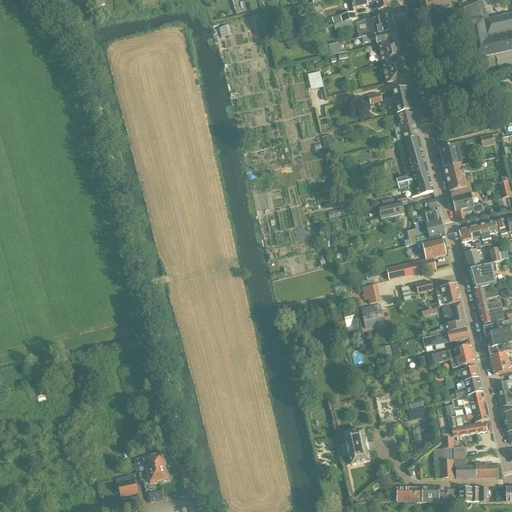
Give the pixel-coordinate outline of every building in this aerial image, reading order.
[(388,0),(351,0),(353,8),(367,5),(367,7),(372,6),(371,5),(374,4),(375,10),(377,10),(378,12),(390,9),(388,0)] [(418,0),(422,15),(422,16),(432,13),(433,18),(452,14),(449,0),(418,0)] [(463,9),(466,23),(474,59),(511,51),(511,13),(503,16),(503,14),(497,16),(497,17),(489,19),(482,2),(463,9)] [(256,3),(249,5),(251,11),(251,12),(258,10),(258,9),(256,3)] [(340,16),(342,23),(342,24),(351,21),(356,20),(354,13),(341,16),(340,16)] [(423,22),(422,16),(422,15),(413,17),(413,20),(414,24),(423,22)] [(362,38),(395,32),(392,16),(366,20),(368,32),(358,34),(359,39),(362,38)] [(342,24),(342,23),(333,25),(335,32),(352,27),(351,21),(342,24)] [(230,25),(220,27),(222,36),(232,34),(230,25)] [(397,41),(395,32),(362,38),(363,44),(372,42),(371,40),(375,39),(376,45),(397,41)] [(298,46),(295,37),(286,39),(289,48),(298,46)] [(338,43),(329,45),(331,56),(338,55),(340,54),(338,43)] [(382,66),(394,63),(401,61),(399,55),(398,49),(397,43),(378,47),(382,66)] [(394,63),(382,66),(385,84),(404,80),(403,74),(402,68),(401,61),(394,63)] [(392,91),(397,115),(411,111),(406,87),(392,91)] [(371,104),(382,102),(380,94),(369,97),(371,104)] [(399,129),(415,125),(411,111),(397,115),(396,115),(399,129)] [(402,141),(418,138),(415,125),(399,129),(402,141)] [(482,148),(494,145),(492,135),(480,138),(482,148)] [(334,145),(332,136),(322,138),(324,147),(334,145)] [(511,158),(511,156),(511,147),(509,137),(502,138),(505,159),(511,158)] [(396,143),(398,152),(401,161),(406,176),(396,179),(399,190),(400,190),(421,184),(430,181),(423,157),(420,147),(418,138),(402,141),(396,143)] [(388,145),(394,143),(393,139),(387,140),(379,142),(380,147),(388,145)] [(444,169),(461,165),(457,146),(440,150),(444,169)] [(380,174),(386,172),(383,164),(378,165),(372,167),(374,175),(380,174)] [(451,199),(471,195),(472,194),(469,182),(466,183),(462,166),(444,170),(450,193),(451,199)] [(430,181),(421,184),(400,190),(402,194),(410,192),(412,198),(418,197),(418,196),(433,192),(430,181)] [(508,183),(499,185),(502,200),(511,197),(508,183)] [(471,195),(451,199),(455,213),(457,222),(467,219),(466,213),(473,212),(474,214),(483,212),(481,205),(473,207),(471,195)] [(429,210),(437,208),(435,200),(427,202),(428,207),(429,210)] [(401,203),(398,204),(378,209),(381,220),(404,215),(401,203)] [(427,232),(442,229),(438,212),(423,216),(417,218),(420,229),(418,230),(419,234),(427,232)] [(510,233),(511,232),(511,218),(507,220),(508,224),(505,225),(506,230),(500,232),(501,235),(510,233)] [(506,230),(505,225),(504,220),(498,222),(500,232),(506,230)] [(479,226),(483,247),(490,246),(489,241),(490,241),(489,236),(498,234),(495,222),(479,226)] [(483,247),(479,226),(469,229),(472,242),(479,241),(479,244),(475,245),(476,249),(483,247)] [(407,247),(422,243),(429,242),(442,239),(445,239),(442,229),(427,232),(419,234),(418,230),(408,232),(410,241),(405,242),(407,247)] [(473,248),(472,242),(469,229),(459,231),(463,250),(473,248)] [(426,261),(431,260),(446,256),(442,239),(429,242),(422,243),(426,261)] [(493,264),(495,264),(500,262),(498,253),(497,249),(490,251),(493,264)] [(464,255),(469,270),(485,266),(481,251),(477,252),(464,255)] [(506,252),(498,253),(500,262),(508,260),(506,252)] [(475,291),(484,289),(495,287),(500,286),(498,277),(496,278),(495,273),(497,272),(495,264),(493,264),(485,266),(469,270),(475,291)] [(400,268),(387,271),(390,281),(420,274),(418,266),(401,270),(400,268)] [(417,294),(433,290),(431,283),(416,287),(417,294)] [(445,307),(461,304),(460,303),(456,285),(440,288),(436,289),(437,296),(442,295),(445,307)] [(376,286),(362,289),(364,301),(368,300),(369,305),(380,303),(376,286)] [(405,301),(412,300),(409,287),(402,288),(405,301)] [(477,303),(499,298),(497,292),(485,295),(484,289),(475,291),(477,303)] [(480,315),(501,310),(505,309),(503,299),(502,298),(500,298),(499,298),(477,303),(478,304),(477,304),(480,315)] [(447,334),(466,329),(461,304),(445,307),(442,307),(445,325),(446,329),(429,333),(430,338),(432,337),(447,334)] [(365,329),(384,325),(380,305),(360,309),(365,329)] [(355,310),(343,313),(347,331),(359,328),(355,310)] [(501,310),(480,315),(482,326),(504,321),(501,310)] [(342,316),(333,318),(337,333),(345,331),(342,316)] [(488,350),(490,358),(506,354),(511,352),(511,321),(483,329),(485,337),(487,345),(488,350)] [(447,334),(449,344),(469,340),(466,329),(447,334)] [(447,334),(432,337),(434,346),(439,345),(439,346),(449,344),(447,334)] [(395,357),(395,359),(402,358),(399,344),(379,348),(381,359),(395,357)] [(450,360),(464,357),(473,355),(470,346),(448,352),(450,360)] [(492,367),(511,362),(511,357),(507,359),(506,354),(490,358),(492,367)] [(473,355),(464,357),(450,360),(452,370),(475,364),(473,355)] [(416,369),(426,367),(424,357),(414,359),(416,369)] [(438,368),(437,364),(435,357),(426,359),(429,370),(438,368)] [(511,362),(492,367),(494,376),(510,372),(509,367),(511,366),(511,362)] [(464,382),(478,379),(475,367),(461,370),(464,382)] [(466,390),(462,391),(462,390),(455,392),(457,399),(462,398),(482,393),(479,379),(478,379),(464,382),(464,383),(466,390)] [(502,408),(511,406),(505,382),(496,385),(502,408)] [(47,386),(34,388),(29,389),(31,399),(38,398),(38,403),(46,402),(46,397),(49,396),(47,386)] [(482,393),(462,398),(462,402),(464,401),(465,408),(485,403),(482,393)] [(409,405),(410,411),(422,408),(420,402),(409,405)] [(487,411),(485,403),(465,408),(464,408),(466,416),(472,415),(487,411)] [(487,411),(472,415),(474,424),(489,420),(487,411)] [(511,413),(503,415),(507,434),(511,432),(511,413)] [(455,418),(448,419),(450,429),(457,428),(455,418)] [(451,430),(452,431),(452,435),(453,438),(486,433),(485,424),(463,428),(457,429),(451,430)] [(420,428),(413,430),(416,442),(422,440),(420,428)] [(344,435),(351,467),(370,462),(364,431),(344,435)] [(453,438),(452,435),(442,436),(443,450),(453,450),(454,450),(453,438)] [(143,445),(131,448),(133,457),(145,454),(143,445)] [(443,450),(443,462),(453,462),(453,460),(453,450),(443,450)] [(145,464),(147,472),(165,467),(166,464),(165,461),(163,460),(162,455),(151,458),(150,456),(144,458),(138,459),(139,466),(145,464)] [(453,462),(454,469),(456,469),(456,480),(476,480),(476,479),(498,479),(498,465),(468,466),(468,468),(466,468),(466,460),(453,460),(453,462)] [(453,462),(443,462),(441,462),(441,480),(454,479),(454,469),(453,462)] [(168,480),(167,475),(168,473),(167,469),(165,468),(165,467),(147,472),(149,480),(143,481),(145,487),(150,486),(151,486),(157,484),(157,483),(168,480)] [(138,494),(134,476),(117,480),(121,498),(138,494)] [(506,504),(511,504),(511,488),(506,488),(506,497),(498,497),(498,504),(506,503),(506,504)] [(422,504),(422,490),(422,489),(396,490),(396,504),(422,504)] [(422,490),(422,504),(438,504),(447,504),(447,503),(455,503),(455,491),(447,491),(447,489),(439,489),(422,490)] [(459,489),(460,503),(460,504),(471,504),(471,489),(459,489)] [(479,489),(471,489),(471,504),(488,503),(488,489),(479,489)] [(165,499),(163,491),(149,494),(151,503),(165,499)] [(140,494),(142,504),(149,502),(147,492),(140,494)] [(124,509),(141,505),(139,497),(122,501),(124,509)]
